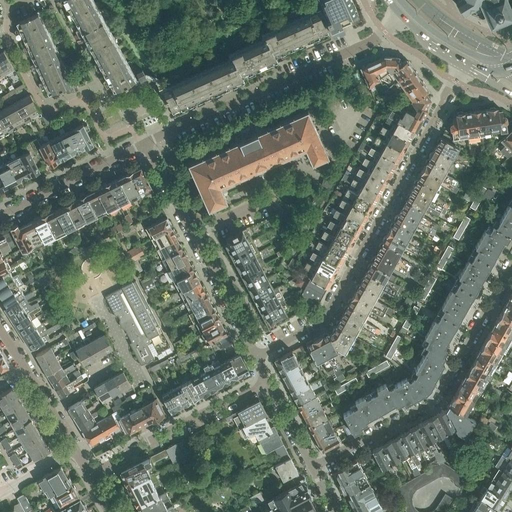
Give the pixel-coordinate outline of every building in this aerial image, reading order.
[(85,34),(91,44),(84,48),(88,55),(94,51),(100,61),(93,65),(97,72),(104,68),(109,78),(102,82),(106,89),(113,85),(116,90),(124,86),(125,87),(127,86),(127,84),(134,80),(90,0),(58,0),(60,4),(67,1),(72,11),(66,14),(70,21),(76,18),(82,27),(75,31),(79,38),(85,34)] [(341,22),(350,18),(348,15),(357,11),(352,0),(323,0),(320,2),(323,9),(326,14),(328,19),(326,19),(333,35),(345,30),(344,29),(341,22)] [(511,0),(455,0),(461,10),(467,7),(469,10),(475,12),(481,14),(484,13),(489,23),(511,12),(511,0)] [(163,91),(166,98),(165,99),(166,102),(167,101),(175,117),(187,111),(184,104),(195,100),(198,106),(205,103),(202,96),(212,92),(215,99),(222,95),(219,88),(230,84),(233,91),(240,87),(237,81),(243,78),(241,74),(245,72),(248,78),(256,75),(252,68),(263,64),(266,71),(273,67),(270,61),(276,58),(274,53),(278,51),(281,58),(288,55),(285,48),(296,44),(299,50),(306,47),(303,40),(313,36),(316,43),(329,37),(320,17),(326,14),(323,9),(264,35),(266,39),(231,55),(233,60),(163,91)] [(45,80),(38,83),(41,90),(48,87),(51,93),(60,89),(60,90),(62,89),(62,88),(64,87),(66,92),(74,89),(40,12),(39,11),(37,12),(38,13),(19,22),(21,28),(14,31),(17,38),(24,35),(29,45),(22,48),(25,55),(32,52),(37,63),(30,66),(33,73),(40,70),(45,80)] [(3,51),(0,53),(0,65),(7,77),(16,71),(3,51)] [(379,79),(388,73),(402,63),(399,58),(397,57),(384,57),(372,63),(379,79)] [(405,60),(406,60),(402,63),(388,73),(395,83),(413,70),(410,66),(411,64),(409,61),(407,61),(406,60),(405,60)] [(372,63),(361,68),(369,86),(373,84),(372,82),(379,79),(372,63)] [(413,70),(395,83),(402,93),(420,80),(417,76),(418,74),(416,71),(414,71),(413,70)] [(356,72),(347,76),(350,84),(360,80),(356,72)] [(424,86),(425,84),(423,81),(421,81),(420,80),(402,93),(409,103),(411,102),(425,92),(427,90),(428,90),(424,86)] [(23,84),(14,89),(16,92),(24,87),(23,84)] [(14,89),(6,94),(8,97),(16,92),(14,89)] [(394,92),(387,97),(389,102),(397,96),(394,92)] [(413,115),(422,119),(427,110),(425,108),(429,101),(429,98),(425,92),(411,102),(416,109),(413,115),(414,115),(413,115)] [(21,99),(32,120),(41,115),(40,113),(30,94),(21,99)] [(21,99),(12,104),(24,124),(32,120),(21,99)] [(12,104),(4,108),(15,129),(24,124),(12,104)] [(488,109),(491,135),(491,136),(501,135),(500,130),(506,129),(506,125),(505,122),(506,121),(506,116),(504,114),(502,114),(502,110),(498,110),(497,108),(495,108),(494,107),(490,107),(489,109),(488,109)] [(4,108),(0,110),(0,120),(7,134),(15,129),(4,108)] [(391,109),(388,115),(415,130),(422,119),(413,115),(414,115),(413,115),(405,110),(401,117),(399,116),(399,114),(391,109)] [(488,109),(476,111),(479,136),(491,135),(488,109)] [(259,131),(187,163),(208,209),(214,207),(215,210),(221,207),(220,204),(227,201),(220,186),(301,150),(302,153),(306,151),(312,164),(328,156),(307,110),(259,131)] [(457,114),(456,114),(456,117),(452,117),(453,122),(451,122),(449,124),(450,129),(452,130),(453,137),(453,138),(450,142),(454,144),(457,140),(468,138),(464,112),(463,113),(461,111),(458,112),(457,114)] [(476,111),(464,112),(468,138),(479,136),(476,111)] [(385,120),(394,126),(391,131),(409,140),(411,139),(412,136),(412,134),(415,130),(388,115),(385,120)] [(72,129),(82,149),(86,147),(86,148),(88,148),(91,147),(92,145),(91,144),(93,144),(86,131),(89,129),(87,124),(84,126),(83,124),(72,129)] [(379,131),(389,136),(386,141),(403,151),(405,150),(407,146),(406,144),(409,140),(391,131),(382,126),(379,131)] [(506,143),(505,145),(511,151),(511,126),(508,131),(501,138),(506,143)] [(72,129),(61,135),(71,155),(75,152),(76,153),(78,153),(80,152),(81,150),(82,149),(72,129)] [(60,132),(56,134),(57,137),(50,140),(60,160),(61,160),(63,160),(66,159),(67,157),(66,157),(71,155),(61,135),(60,132)] [(444,133),(441,137),(450,142),(453,138),(444,133)] [(383,147),(380,152),(397,161),(399,160),(401,157),(401,155),(403,151),(386,141),(376,136),(373,141),(383,147)] [(37,137),(30,141),(43,166),(48,163),(49,166),(50,165),(51,166),(52,166),(55,164),(56,163),(56,162),(60,160),(50,140),(41,145),(37,137)] [(437,141),(437,143),(435,147),(466,165),(469,160),(457,153),(460,148),(454,144),(450,142),(441,137),(440,137),(438,138),(436,141),(437,141)] [(25,143),(29,151),(18,156),(28,176),(32,174),(33,175),(35,175),(37,173),(38,172),(38,171),(39,171),(38,168),(43,166),(30,141),(25,143)] [(395,165),(397,161),(380,152),(370,147),(367,152),(377,157),(374,162),(391,172),(393,171),(395,167),(395,165)] [(429,158),(448,169),(451,163),(463,170),(466,165),(435,147),(432,152),(430,152),(429,156),(429,158)] [(18,156),(7,162),(17,182),(22,179),(22,180),(24,180),(27,179),(28,177),(27,177),(28,176),(18,156)] [(371,167),(368,173),(385,183),(386,182),(387,181),(389,178),(389,176),(391,172),(374,162),(365,157),(362,162),(371,167)] [(425,162),(426,164),(423,168),(454,186),(457,181),(445,174),(448,169),(429,158),(429,159),(427,159),(425,162)] [(7,162),(0,165),(0,174),(7,187),(8,187),(10,187),(12,186),(13,184),(17,182),(7,162)] [(134,170),(129,173),(141,197),(153,191),(141,167),(139,167),(137,167),(134,168),(133,170),(134,170)] [(365,178),(363,183),(380,193),(382,192),(383,188),(383,186),(385,183),(368,173),(359,168),(356,173),(365,178)] [(418,179),(437,190),(439,185),(451,191),(454,186),(423,168),(421,173),(419,173),(417,176),(417,177),(418,179)] [(129,173),(118,178),(131,202),(141,197),(129,173)] [(335,177),(325,173),(321,185),(330,188),(335,177)] [(118,178),(107,183),(120,207),(131,202),(118,178)] [(378,197),(380,193),(363,183),(353,178),(350,183),(360,188),(357,194),(374,203),(376,202),(378,199),(378,197)] [(413,183),(414,185),(412,189),(443,207),(445,202),(433,195),(437,190),(418,179),(417,179),(415,180),(413,183)] [(97,187),(97,188),(97,189),(96,189),(108,213),(120,207),(107,183),(103,186),(102,185),(100,185),(97,187)] [(483,185),(477,196),(482,198),(488,188),(483,185)] [(344,193),(354,199),(351,204),(368,214),(370,212),(372,209),(372,207),(374,203),(357,194),(347,188),(344,193)] [(96,189),(86,194),(98,217),(107,213),(108,214),(108,213),(96,189)] [(405,198),(406,200),(425,210),(428,206),(440,212),(443,207),(412,189),(409,194),(407,194),(405,197),(405,198)] [(337,190),(334,195),(340,198),(342,193),(337,190)] [(465,192),(462,197),(469,201),(472,196),(465,192)] [(84,193),(79,196),(80,197),(75,200),(87,223),(98,217),(86,194),(85,195),(84,193)] [(477,196),(471,206),(476,209),(482,198),(477,196)] [(341,199),(338,204),(348,209),(345,214),(362,224),(364,223),(366,220),(366,218),(368,214),(351,204),(341,199)] [(65,204),(65,205),(77,228),(87,223),(75,200),(71,202),(70,200),(65,203),(65,204)] [(402,204),(402,206),(400,210),(431,228),(434,223),(422,216),(425,210),(406,200),(404,201),(402,204)] [(150,202),(146,205),(150,213),(154,211),(150,202)] [(65,205),(54,210),(66,233),(77,228),(65,205)] [(162,208),(141,220),(151,238),(171,228),(170,226),(171,226),(171,225),(162,208)] [(48,213),(44,215),(56,238),(66,233),(54,210),(52,209),(49,211),(48,213)] [(360,230),(360,228),(362,224),(345,214),(336,209),(333,214),(342,220),(339,225),(356,235),(357,234),(358,233),(360,230)] [(396,215),(394,218),(394,220),(394,221),(413,231),(416,227),(428,233),(433,236),(437,231),(431,228),(400,210),(398,215),(396,215)] [(511,216),(504,212),(496,227),(510,236),(511,236),(511,216)] [(128,213),(124,216),(129,224),(133,222),(128,213)] [(33,220),(34,220),(33,220),(45,243),(56,238),(44,215),(40,217),(39,217),(38,216),(34,218),(33,220)] [(466,216),(460,226),(465,229),(471,219),(466,216)] [(33,220),(22,226),(34,249),(45,243),(33,220)] [(327,225),(337,230),(334,235),(351,245),(353,244),(354,241),(354,239),(356,235),(339,225),(330,220),(327,225)] [(391,227),(388,231),(420,249),(422,244),(410,237),(413,231),(394,221),(392,222),(390,225),(391,227)] [(120,223),(115,226),(118,231),(120,230),(123,229),(120,223)] [(34,249),(22,226),(19,228),(18,225),(16,225),(10,227),(12,231),(16,238),(18,243),(24,254),(34,249)] [(485,230),(480,238),(499,249),(504,241),(506,242),(510,236),(496,227),(493,225),(489,232),(485,230)] [(460,226),(454,237),(459,240),(465,229),(460,226)] [(226,239),(227,242),(228,242),(224,244),(229,252),(253,240),(246,227),(236,233),(231,235),(226,238),(226,239)] [(171,228),(151,238),(156,249),(177,238),(174,233),(175,232),(173,229),(172,229),(171,228)] [(348,251),(348,249),(351,245),(334,235),(324,230),(321,235),(331,241),(328,246),(345,255),(347,254),(348,251)] [(0,246),(16,238),(12,231),(0,236),(0,246)] [(383,241),(383,242),(402,252),(404,248),(417,254),(420,249),(388,231),(386,236),(384,236),(382,239),(383,241)] [(16,238),(0,246),(0,259),(5,256),(3,251),(10,248),(10,247),(18,243),(16,238)] [(177,238),(156,249),(162,259),(182,249),(182,248),(182,247),(182,246),(181,243),(180,243),(179,243),(177,238)] [(480,238),(476,247),(478,248),(475,255),(491,264),(495,257),(499,249),(480,238)] [(313,239),(310,245),(315,248),(313,251),(339,266),(341,265),(343,262),(343,260),(345,255),(328,246),(318,241),(317,242),(313,239)] [(236,262),(234,263),(235,264),(259,251),(253,240),(229,252),(233,260),(234,260),(236,262)] [(380,243),(378,246),(379,246),(379,248),(377,252),(408,270),(411,265),(398,258),(402,252),(383,242),(382,242),(380,243)] [(449,245),(443,255),(449,258),(456,263),(459,258),(451,253),(454,248),(449,245)] [(139,257),(134,248),(125,252),(130,262),(139,257)] [(182,249),(162,259),(168,270),(188,259),(185,254),(186,254),(186,253),(185,250),(183,250),(182,249)] [(265,264),(259,251),(235,264),(239,272),(241,271),(242,275),(260,265),(261,266),(265,264)] [(312,251),(310,256),(315,259),(312,264),(316,267),(333,276),(335,275),(337,272),(337,270),(339,266),(313,251),(312,251)] [(371,260),(371,263),(390,273),(393,269),(405,275),(408,270),(377,252),(374,257),(372,257),(370,260),(371,260)] [(22,258),(17,260),(18,264),(26,260),(24,255),(21,256),(22,258)] [(443,255),(437,266),(443,269),(449,258),(443,255)] [(469,259),(464,268),(482,279),(487,270),(487,271),(491,264),(475,255),(471,261),(469,259)] [(0,273),(8,269),(11,268),(5,256),(0,259),(0,273)] [(292,258),(288,265),(293,268),(297,260),(296,260),(292,258)] [(136,259),(131,262),(136,273),(142,270),(136,259)] [(193,270),(193,269),(193,268),(193,267),(192,265),(191,264),(190,264),(188,259),(168,270),(173,281),(193,270)] [(307,261),(304,267),(313,272),(310,278),(327,287),(328,287),(329,286),(331,282),(331,281),(333,276),(316,267),(307,261)] [(368,269),(365,273),(397,290),(400,293),(403,288),(399,286),(392,282),(396,276),(390,273),(371,263),(369,264),(367,267),(368,269)] [(245,279),(243,280),(247,288),(267,278),(261,266),(260,265),(242,275),(245,279)] [(459,277),(461,278),(458,284),(474,294),(478,287),(482,279),(464,268),(459,277)] [(0,285),(13,277),(8,269),(0,273),(0,285)] [(193,270),(173,281),(179,291),(199,281),(196,275),(197,275),(197,274),(196,271),(194,271),(193,270)] [(361,278),(359,281),(360,283),(359,283),(379,294),(381,290),(393,296),(397,290),(365,273),(363,277),(361,278)] [(13,277),(0,285),(0,294),(1,297),(19,286),(23,284),(17,274),(13,277)] [(432,275),(426,285),(431,288),(437,278),(432,275)] [(298,277),(294,284),(300,287),(304,281),(298,277)] [(251,291),(249,292),(254,300),(273,289),(267,278),(247,288),(248,289),(249,288),(251,291)] [(310,278),(306,285),(323,294),(327,287),(310,278)] [(150,279),(142,284),(147,294),(156,290),(150,279)] [(125,329),(131,342),(129,343),(141,365),(145,363),(146,363),(147,363),(148,363),(149,362),(150,361),(150,360),(154,358),(144,339),(148,337),(148,338),(159,333),(156,326),(159,325),(136,280),(132,282),(132,281),(122,286),(122,287),(105,296),(115,316),(117,315),(120,319),(119,320),(119,321),(119,322),(119,323),(119,324),(120,325),(120,326),(121,327),(122,328),(123,328),(123,329),(124,329),(125,329)] [(199,281),(179,291),(184,302),(205,291),(204,290),(205,288),(203,286),(202,285),(199,281)] [(356,290),(354,294),(385,311),(391,315),(393,310),(375,300),(379,294),(359,283),(359,284),(357,285),(355,288),(356,290)] [(452,289),(447,298),(466,308),(470,300),(474,294),(458,284),(454,291),(452,289)] [(306,285),(303,291),(310,306),(319,302),(323,294),(306,285)] [(426,285),(420,296),(426,299),(431,288),(426,285)] [(19,286),(1,297),(7,306),(24,295),(19,286)] [(256,300),(257,303),(256,303),(260,311),(279,301),(284,299),(277,287),(273,289),(254,300),(254,301),(256,300)] [(205,291),(184,302),(190,312),(210,302),(207,297),(208,296),(208,295),(207,292),(206,292),(205,292),(205,291)] [(28,302),(27,299),(34,295),(32,292),(24,295),(7,306),(4,308),(9,315),(22,306),(28,302)] [(349,299),(347,302),(348,304),(367,315),(370,310),(382,317),(385,311),(354,294),(351,298),(349,299)] [(461,317),(466,308),(447,298),(442,307),(445,308),(441,314),(457,323),(461,317)] [(505,305),(499,316),(507,321),(510,316),(511,316),(511,303),(507,300),(505,305)] [(22,306),(9,315),(13,322),(31,310),(39,306),(40,306),(37,301),(30,305),(28,302),(22,306)] [(279,301),(260,311),(260,312),(262,312),(263,314),(262,315),(269,328),(288,318),(279,301)] [(215,311),(216,309),(214,307),(213,306),(213,307),(210,302),(190,312),(195,323),(216,312),(215,311)] [(344,311),(342,315),(377,335),(380,330),(364,321),(367,315),(348,304),(348,305),(346,306),(345,305),(344,309),(344,311)] [(415,305),(409,316),(414,319),(420,308),(415,305)] [(31,310),(13,322),(17,329),(31,320),(36,317),(34,314),(41,309),(39,306),(31,310)] [(56,306),(51,309),(55,316),(55,315),(60,313),(56,306)] [(216,312),(195,323),(201,333),(221,323),(219,318),(219,317),(219,316),(218,314),(217,313),(216,313),(216,312)] [(435,319),(430,328),(449,338),(453,330),(457,323),(441,314),(438,321),(435,319)] [(338,320),(336,323),(336,325),(355,336),(358,332),(375,341),(378,335),(377,335),(342,315),(340,319),(338,320)] [(409,316),(401,330),(406,333),(414,319),(409,316)] [(495,322),(492,326),(509,336),(511,330),(511,316),(510,316),(507,321),(499,316),(495,322)] [(31,320),(17,329),(22,336),(40,324),(36,317),(31,320)] [(26,342),(47,329),(43,322),(40,324),(22,336),(26,342)] [(47,329),(26,342),(30,349),(33,348),(45,341),(50,339),(47,334),(56,329),(61,326),(59,323),(54,325),(47,329)] [(221,323),(201,333),(207,344),(209,342),(218,338),(228,333),(226,328),(224,327),(224,328),(221,323)] [(332,330),(333,332),(329,334),(337,349),(337,348),(342,350),(344,353),(353,336),(355,337),(355,336),(336,325),(336,326),(334,327),(332,330)] [(490,331),(487,337),(495,342),(492,347),(500,351),(505,354),(511,341),(511,337),(509,336),(492,326),(490,331)] [(429,339),(426,345),(429,347),(443,354),(446,348),(444,346),(449,338),(430,328),(425,337),(429,339)] [(322,336),(317,338),(327,356),(334,370),(333,371),(339,381),(345,378),(339,367),(333,355),(342,350),(337,348),(337,349),(329,334),(328,333),(327,333),(326,333),(325,332),(322,334),(322,336)] [(105,333),(95,339),(103,353),(111,348),(112,347),(105,333)] [(228,333),(218,338),(220,341),(223,347),(233,342),(228,333)] [(398,335),(392,345),(397,348),(403,338),(398,335)] [(87,337),(83,340),(85,344),(93,358),(103,353),(95,339),(90,342),(87,337)] [(500,351),(492,347),(495,342),(487,337),(480,348),(478,353),(494,362),(500,351)] [(218,338),(209,342),(212,347),(215,346),(216,343),(220,341),(218,338)] [(312,339),(306,343),(317,364),(323,361),(329,373),(334,370),(327,356),(317,338),(313,341),(312,339)] [(85,344),(76,349),(83,363),(93,358),(85,344)] [(392,345),(386,356),(392,359),(397,348),(392,345)] [(50,346),(36,354),(41,364),(55,356),(50,346)] [(429,347),(420,362),(439,372),(444,363),(441,362),(445,356),(443,354),(429,347)] [(0,370),(1,370),(8,366),(2,356),(0,351),(0,370)] [(274,360),(277,366),(277,368),(278,369),(280,370),(280,371),(298,362),(292,351),(274,360)] [(185,355),(177,352),(177,353),(177,354),(179,358),(181,362),(191,357),(189,353),(185,355)] [(478,353),(475,357),(469,368),(477,373),(480,368),(488,372),(494,362),(478,353)] [(229,359),(239,376),(243,374),(244,376),(248,373),(247,372),(248,371),(239,354),(229,359)] [(55,356),(41,364),(47,374),(61,366),(55,356)] [(167,359),(158,364),(160,367),(169,363),(167,359)] [(207,365),(210,369),(219,387),(224,384),(224,386),(230,383),(219,364),(217,359),(207,365)] [(229,359),(219,364),(230,383),(235,380),(234,379),(239,376),(229,359)] [(387,360),(377,366),(380,371),(390,365),(387,360)] [(281,372),(281,374),(282,376),(283,377),(286,382),(303,373),(298,362),(280,371),(281,372)] [(431,387),(435,380),(434,380),(439,372),(420,362),(415,371),(418,372),(415,378),(430,387),(430,388),(431,387)] [(66,373),(75,368),(72,364),(63,369),(61,366),(47,374),(51,381),(66,373)] [(215,390),(215,389),(219,387),(210,369),(207,365),(207,364),(203,366),(206,371),(200,374),(210,393),(215,390)] [(377,366),(366,371),(369,377),(380,371),(377,366)] [(465,374),(463,379),(480,388),(488,372),(480,368),(477,373),(469,368),(466,375),(465,374)] [(66,373),(51,381),(56,389),(81,374),(78,369),(72,374),(72,375),(68,377),(66,373)] [(123,371),(113,376),(122,390),(131,385),(123,371)] [(289,387),(289,389),(290,391),(291,392),(292,393),(309,384),(303,373),(286,382),(289,387)] [(81,374),(56,389),(61,396),(75,388),(74,387),(72,384),(78,380),(79,380),(83,378),(81,374)] [(200,374),(190,379),(200,397),(204,394),(205,396),(210,393),(200,374)] [(113,376),(104,382),(112,395),(122,390),(113,376)] [(356,377),(346,383),(349,388),(359,382),(356,377)] [(424,393),(430,387),(415,378),(413,377),(412,379),(409,381),(407,378),(404,380),(414,399),(424,394),(425,393),(424,393)] [(195,399),(200,397),(190,379),(181,384),(191,403),(196,401),(195,399)] [(461,383),(454,395),(462,399),(465,394),(474,399),(480,388),(463,379),(461,383)] [(404,380),(388,389),(395,403),(397,406),(403,402),(404,405),(414,399),(404,380)] [(104,382),(94,387),(102,401),(112,395),(104,382)] [(346,383),(335,389),(338,394),(349,388),(346,383)] [(181,384),(171,389),(180,407),(185,405),(186,406),(191,403),(181,384)] [(293,394),(292,396),(294,398),(295,399),(298,404),(315,395),(309,384),(292,393),(293,394)] [(378,392),(372,395),(381,412),(388,408),(387,408),(395,403),(388,389),(386,384),(377,389),(378,392)] [(492,386),(489,392),(498,397),(501,391),(492,386)] [(12,388),(0,394),(0,403),(1,405),(17,395),(12,388)] [(176,409),(180,407),(171,389),(161,394),(170,412),(172,411),(173,413),(177,411),(176,409)] [(451,401),(448,405),(465,414),(474,399),(465,394),(462,399),(454,395),(451,401)] [(1,405),(5,413),(22,403),(17,395),(1,405)] [(298,404),(297,407),(299,410),(302,411),(304,416),(321,406),(315,395),(298,404)] [(364,396),(355,401),(358,406),(366,420),(374,415),(381,412),(372,395),(365,399),(364,396)] [(82,400),(68,408),(73,416),(93,403),(89,396),(82,400)] [(148,422),(149,423),(165,415),(156,398),(141,406),(148,422)] [(136,409),(129,412),(137,428),(139,427),(140,428),(143,426),(143,425),(148,422),(141,406),(137,399),(132,402),(136,409)] [(245,407),(225,417),(227,421),(234,418),(239,427),(264,414),(266,413),(259,400),(249,405),(245,407)] [(93,403),(73,416),(77,423),(91,415),(89,411),(99,405),(96,401),(93,403)] [(22,403),(5,413),(10,420),(26,411),(22,403)] [(448,405),(446,409),(455,427),(457,431),(465,436),(475,420),(465,414),(448,405)] [(497,405),(494,410),(501,415),(504,410),(497,405)] [(304,416),(306,420),(305,423),(308,428),(327,418),(321,406),(304,416)] [(367,422),(366,420),(358,406),(343,414),(347,422),(353,433),(362,428),(361,426),(367,422)] [(457,442),(450,430),(455,427),(446,409),(436,414),(453,444),(457,442)] [(10,420),(15,428),(31,419),(26,411),(10,420)] [(96,422),(93,418),(97,415),(95,412),(91,415),(77,423),(82,431),(96,422)] [(129,412),(118,418),(126,434),(132,431),(133,432),(136,430),(136,429),(137,428),(129,412)] [(113,441),(124,435),(119,426),(111,414),(96,422),(82,431),(90,445),(99,440),(100,441),(104,439),(104,438),(109,434),(113,441)] [(270,427),(264,414),(239,427),(244,438),(255,433),(266,453),(283,444),(274,426),(270,427)] [(436,414),(427,419),(437,438),(442,435),(448,447),(453,444),(436,414)] [(482,415),(478,422),(485,426),(488,420),(488,419),(482,415)] [(327,418),(308,428),(311,434),(314,434),(316,439),(333,429),(327,418)] [(15,428),(13,429),(18,437),(36,426),(31,419),(15,428)] [(427,419),(418,425),(434,455),(436,459),(439,463),(442,461),(445,460),(440,451),(438,452),(432,440),(437,438),(427,419)] [(346,422),(342,425),(348,436),(353,433),(347,422),(346,422)] [(490,422),(487,426),(494,431),(497,426),(493,424),(490,422)] [(418,425),(409,430),(419,448),(418,448),(421,452),(426,449),(430,457),(434,455),(418,425)] [(36,426),(18,437),(22,445),(40,434),(36,426)] [(318,442),(318,446),(319,449),(322,450),(322,451),(339,441),(333,429),(316,439),(318,442)] [(409,430),(400,435),(416,465),(418,469),(422,466),(420,462),(414,450),(418,448),(419,448),(409,430)] [(484,431),(478,441),(482,444),(488,434),(484,431)] [(22,445),(27,453),(45,442),(40,434),(22,445)] [(400,435),(390,440),(400,458),(405,455),(412,467),(416,465),(400,435)] [(190,436),(183,440),(189,453),(197,449),(190,436)] [(5,437),(0,441),(3,446),(8,442),(5,437)] [(149,457),(121,471),(121,472),(124,478),(122,478),(125,484),(127,483),(127,485),(148,474),(155,471),(151,463),(172,452),(175,460),(189,453),(183,440),(156,453),(149,457)] [(396,461),(400,458),(390,440),(381,445),(397,475),(402,472),(396,461)] [(12,448),(8,442),(3,446),(6,451),(12,448)] [(50,450),(45,442),(27,453),(32,460),(50,450)] [(381,445),(372,450),(375,456),(378,462),(382,468),(387,466),(393,477),(397,475),(381,445)] [(15,453),(10,456),(13,461),(18,458),(15,453)] [(290,457),(275,465),(283,480),(298,472),(290,457)] [(21,463),(18,458),(13,461),(16,466),(21,463)] [(511,462),(505,458),(499,468),(511,476),(511,462)] [(337,470),(339,474),(337,475),(337,476),(340,483),(362,470),(356,459),(337,470)] [(436,459),(427,464),(430,468),(432,467),(439,463),(436,459)] [(439,463),(432,467),(438,477),(443,475),(442,461),(439,463)] [(61,466),(43,476),(44,478),(38,480),(48,497),(71,484),(71,482),(71,481),(69,478),(67,477),(67,476),(66,476),(61,466)] [(430,468),(427,470),(432,480),(438,477),(432,467),(430,468)] [(511,476),(499,468),(492,478),(509,488),(511,484),(511,476)] [(362,470),(340,483),(344,489),(345,490),(347,489),(349,493),(368,482),(362,470)] [(427,470),(421,473),(427,483),(432,480),(427,470)] [(452,480),(454,484),(461,474),(456,470),(452,480)] [(421,473),(416,476),(422,486),(427,483),(421,473)] [(148,474),(127,485),(138,506),(164,492),(159,484),(154,486),(148,474)] [(461,474),(454,484),(459,487),(466,477),(461,474)] [(416,476),(411,479),(416,489),(422,486),(416,476)] [(492,478),(486,487),(504,498),(507,492),(506,492),(509,488),(492,478)] [(411,479),(404,482),(413,493),(416,489),(411,479)] [(368,482),(349,493),(351,497),(349,497),(349,499),(352,505),(374,493),(368,482)] [(404,482),(394,488),(412,498),(413,493),(404,482)] [(304,490),(301,484),(300,483),(299,483),(287,490),(274,496),(274,497),(268,500),(271,506),(268,507),(267,507),(266,507),(265,508),(264,508),(264,509),(264,510),(264,511),(265,511),(315,511),(316,511),(309,497),(311,496),(307,488),(304,490)] [(32,484),(24,487),(25,488),(22,490),(24,494),(34,488),(32,484)] [(75,490),(76,489),(74,485),(72,485),(71,484),(48,497),(55,509),(78,495),(75,490)] [(483,486),(480,491),(483,493),(480,498),(497,509),(498,508),(499,507),(501,505),(501,503),(504,498),(486,487),(486,488),(483,486)] [(402,503),(412,503),(412,498),(394,488),(402,503)] [(164,492),(138,506),(141,511),(157,511),(172,504),(166,491),(164,492)] [(260,492),(249,498),(253,505),(264,499),(260,492)] [(374,493),(352,505),(355,511),(356,511),(357,511),(359,511),(358,511),(366,511),(380,505),(374,493)] [(445,493),(442,498),(450,502),(452,498),(445,493)] [(27,511),(33,510),(24,494),(17,498),(24,511),(27,511)] [(79,499),(80,499),(79,498),(55,511),(83,511),(86,511),(86,510),(87,509),(86,509),(87,508),(86,507),(86,506),(86,505),(85,505),(85,504),(84,504),(83,503),(82,503),(82,502),(81,503),(79,499)] [(442,498),(439,502),(447,507),(450,502),(442,498)] [(476,504),(487,511),(494,511),(497,509),(480,498),(476,504)] [(439,502),(437,506),(444,511),(447,507),(439,502)]
